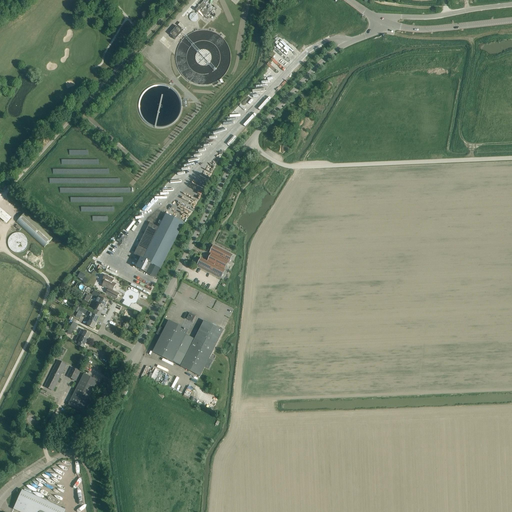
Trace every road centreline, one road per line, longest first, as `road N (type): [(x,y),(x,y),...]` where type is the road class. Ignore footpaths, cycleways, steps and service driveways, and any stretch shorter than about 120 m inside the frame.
road 1 (unclassified): [(135,347),(236,157),(317,68),(384,21)]
road 2 (track): [(473,41),(460,134),(469,144),(511,142)]
road 3 (unclassified): [(50,463),(70,453),(135,347)]
road 4 (track): [(378,25),(402,36),(473,41),(511,29)]
road 5 (tertiary): [(384,21),(426,29),(511,20)]
road 6 (unclassified): [(384,21),(511,4)]
